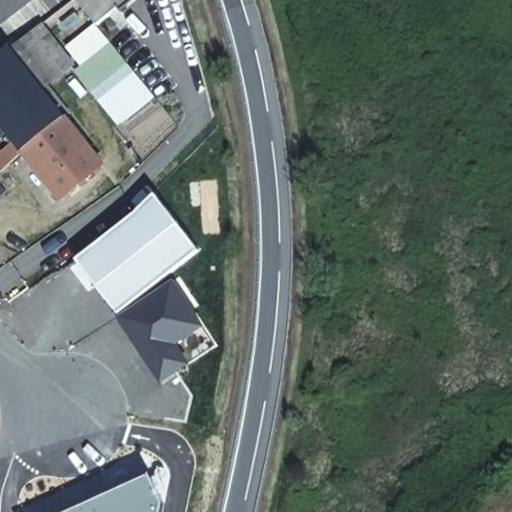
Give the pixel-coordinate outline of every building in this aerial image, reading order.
[(82,0),(100,24),(121,6),(125,10),(129,7),(126,3),(129,0),(82,0)] [(42,86),(72,63),(42,25),(13,47),(42,86)] [(24,151),(66,118),(42,86),(13,47),(0,57),(0,122),(17,143),(24,151)] [(60,200),(102,167),(66,118),(24,151),(26,157),(60,200)] [(0,172),(2,175),(26,157),(24,151),(17,143),(0,156),(0,172)] [(137,212),(77,258),(118,315),(199,251),(155,194),(137,212)] [(117,317),(161,383),(190,364),(176,344),(204,325),(173,279),(117,317)] [(161,511),(163,502),(150,475),(69,511),(161,511)]
